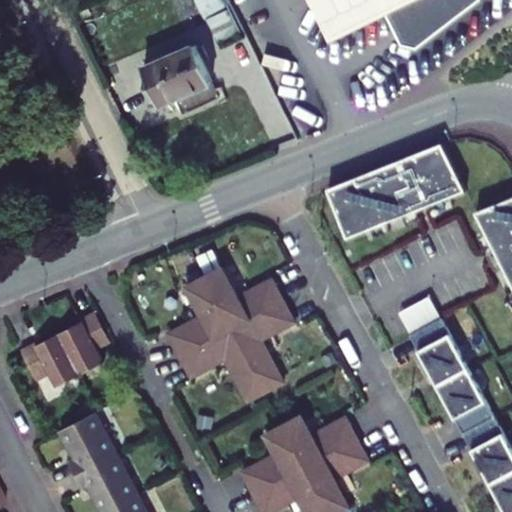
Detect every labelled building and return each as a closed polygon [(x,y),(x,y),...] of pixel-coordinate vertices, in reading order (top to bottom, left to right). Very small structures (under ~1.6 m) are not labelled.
[(387,13),(402,44),(417,45),(478,0),(312,0),(332,40),(387,13)] [(162,105),(214,82),(198,45),(146,68),(162,105)] [(214,82),(162,105),(168,119),(220,97),(214,82)] [(443,144),(328,189),(348,239),(467,191),(443,144)] [(511,198),(477,213),(487,234),(493,246),(497,253),(503,266),(511,283),(511,198)] [(479,239),(485,251),(493,246),(487,234),(479,239)] [(488,257),(495,271),(503,266),(497,253),(488,257)] [(284,301),(273,279),(239,297),(224,268),(206,277),(233,328),(284,301)] [(233,328),(206,277),(188,287),(203,316),(170,334),(181,355),(233,328)] [(295,322),(284,301),(233,328),(266,392),(284,383),(262,340),(295,322)] [(112,342),(96,311),(81,319),(83,322),(60,334),(82,375),(106,362),(99,350),(112,342)] [(511,511),(511,448),(442,318),(410,335),(505,511),(511,511)] [(266,392),(233,328),(181,355),(193,377),(226,359),(249,402),(266,392)] [(58,387),(82,375),(60,334),(37,346),(36,343),(22,350),(38,381),(51,375),(58,387)] [(77,475),(118,454),(96,413),(62,431),(76,458),(69,461),(77,475)] [(347,418),(313,435),(303,416),(285,425),(307,466),(358,439),(347,418)] [(307,466),(285,425),(267,435),(277,454),(244,472),(255,494),(307,466)] [(358,439),(307,466),(330,511),(343,511),(351,508),(336,478),(369,461),(358,439)] [(103,511),(105,511),(138,495),(118,454),(77,475),(84,489),(90,486),(103,511)] [(330,511),(307,466),(255,494),(264,511),(272,511),(300,497),(307,511),(330,511)] [(147,511),(138,495),(105,511),(147,511)]
